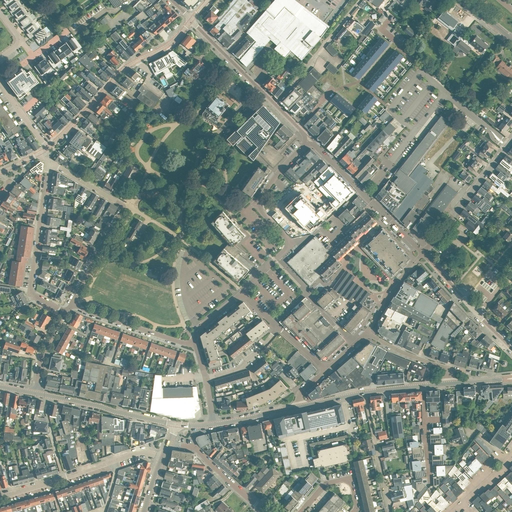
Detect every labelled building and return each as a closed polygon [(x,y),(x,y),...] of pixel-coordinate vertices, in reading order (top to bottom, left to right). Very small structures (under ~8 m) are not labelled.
[(18,1),(18,0),(3,0),(5,2),(3,3),(7,9),(9,7),(18,0),(18,1)] [(15,14),(23,8),(24,8),(25,7),(23,4),(21,5),(18,1),(18,0),(9,7),(11,10),(9,11),(13,16),(15,15),(15,14)] [(108,0),(115,9),(120,5),(124,0),(108,0)] [(141,13),(153,3),(155,1),(155,0),(139,0),(134,6),(141,13)] [(162,9),(166,5),(166,4),(165,4),(164,3),(163,2),(162,1),(161,0),(159,0),(158,2),(146,12),(150,18),(154,15),(162,9)] [(192,9),(201,0),(178,0),(188,10),(189,9),(191,10),(192,9)] [(212,26),(208,29),(209,30),(210,31),(211,32),(213,34),(215,36),(216,36),(220,32),(223,29),(234,16),(247,1),(247,0),(233,0),(224,11),(212,26)] [(266,12),(254,25),(271,40),(276,44),(277,46),(279,44),(288,52),(290,49),(291,51),(302,60),(321,38),(329,28),(329,27),(324,23),(323,23),(318,19),(304,8),(303,8),(302,8),(301,9),(300,9),(288,0),(280,0),(270,12),(269,12),(268,11),(267,11),(267,12),(266,12)] [(438,3),(433,0),(419,0),(418,2),(421,5),(423,2),(427,6),(425,9),(430,13),(435,6),(436,6),(437,4),(438,3)] [(220,32),(216,36),(216,37),(217,38),(219,40),(220,40),(234,26),(235,25),(237,23),(248,12),(252,7),(253,6),(248,2),(249,2),(247,1),(234,16),(223,29),(220,32)] [(163,16),(170,10),(171,9),(166,5),(162,9),(154,15),(156,18),(161,13),(163,16)] [(209,14),(205,18),(209,21),(209,22),(210,24),(211,23),(212,24),(218,17),(214,13),(217,9),(213,6),(208,12),(209,14)] [(248,12),(237,23),(243,28),(253,17),(253,16),(257,11),(256,10),(252,7),(248,12)] [(20,22),(29,15),(29,16),(31,14),(29,11),(27,13),(24,8),(23,8),(15,14),(15,15),(17,17),(15,19),(18,24),(20,22)] [(72,23),(79,18),(76,14),(70,18),(68,15),(71,12),(69,9),(69,8),(62,14),(64,17),(65,16),(66,17),(67,19),(68,18),(72,23)] [(166,26),(176,17),(176,15),(176,14),(172,11),(171,9),(170,10),(163,16),(164,17),(160,20),(166,26)] [(458,22),(445,12),(439,18),(453,29),(458,22)] [(26,30),(35,23),(37,22),(35,19),(33,20),(29,16),(29,15),(20,22),(22,25),(20,26),(24,31),(26,30)] [(362,29),(357,24),(357,23),(355,22),(352,18),(349,22),(354,27),(355,26),(360,31),(365,36),(372,29),(369,26),(365,31),(362,29)] [(155,35),(166,26),(160,20),(158,22),(160,24),(156,26),(154,23),(149,28),(152,31),(155,35)] [(147,26),(149,24),(146,21),(141,25),(144,28),(145,30),(148,28),(147,26)] [(360,31),(355,26),(354,27),(349,22),(345,26),(351,31),(353,29),(358,34),(358,33),(364,38),(365,36),(360,31)] [(35,35),(42,29),(40,26),(38,28),(35,23),(26,30),(28,32),(26,34),(30,39),(35,35)] [(152,38),(145,30),(144,28),(141,25),(140,23),(137,27),(140,31),(139,32),(147,42),(152,38)] [(234,26),(220,40),(220,41),(220,40),(228,48),(228,49),(228,48),(235,41),(243,33),(242,32),(243,31),(243,30),(239,26),(238,28),(235,25),(234,26)] [(248,51),(246,54),(252,60),(263,48),(266,45),(268,43),(271,40),(254,25),(248,32),(247,33),(248,34),(255,41),(254,41),(246,50),(248,51)] [(344,41),(351,33),(349,31),(344,27),(337,36),(333,40),(339,44),(342,40),(344,42),(344,41)] [(415,33),(408,27),(405,31),(412,37),(415,33)] [(39,44),(51,35),(49,32),(47,33),(43,28),(42,29),(35,35),(37,38),(35,39),(39,44)] [(115,32),(110,36),(117,44),(122,39),(115,32)] [(458,32),(454,37),(459,42),(463,37),(458,32)] [(142,47),(147,42),(143,39),(140,35),(135,39),(137,41),(139,44),(138,44),(141,47),(142,47)] [(179,45),(186,52),(185,53),(187,55),(185,58),(188,60),(193,48),(194,47),(193,46),(192,46),(195,41),(188,35),(185,38),(179,45)] [(232,52),(238,58),(246,50),(254,41),(248,35),(239,44),(240,45),(232,52)] [(457,45),(453,50),(458,54),(461,49),(465,52),(466,51),(468,52),(471,49),(472,49),(473,50),(475,47),(482,52),(484,50),(485,51),(485,50),(488,46),(487,45),(488,44),(485,42),(484,43),(480,40),(481,39),(478,37),(477,38),(477,37),(471,44),(469,47),(464,43),(461,41),(458,46),(457,45)] [(67,42),(66,42),(74,53),(82,47),(77,41),(74,38),(72,40),(71,39),(69,40),(66,41),(67,42)] [(382,38),(378,43),(385,49),(389,44),(382,38)] [(122,40),(119,43),(127,52),(131,56),(135,52),(132,49),(129,46),(128,47),(122,40)] [(139,44),(137,41),(134,44),(132,41),(129,44),(136,52),(141,47),(138,44),(139,44)] [(385,49),(378,43),(374,47),(381,53),(385,49)] [(65,44),(60,48),(66,56),(71,52),(65,44)] [(277,46),(275,49),(283,56),(285,58),(291,51),(290,49),(288,52),(279,44),(277,46)] [(127,53),(118,45),(116,47),(119,50),(117,52),(122,57),(126,61),(130,57),(127,53)] [(381,53),(374,47),(370,51),(378,58),(381,53)] [(66,56),(60,48),(55,51),(61,60),(66,56)] [(92,49),(85,55),(91,61),(98,55),(96,53),(93,50),(92,49)] [(120,61),(117,58),(117,57),(114,54),(115,53),(113,50),(107,56),(107,57),(110,60),(109,60),(110,61),(109,61),(112,64),(113,63),(115,66),(116,65),(117,65),(118,64),(118,63),(120,61)] [(246,50),(238,58),(241,60),(240,60),(247,67),(252,60),(246,54),(248,51),(246,50)] [(378,58),(370,51),(367,56),(374,62),(378,58)] [(396,51),(392,55),(400,61),(403,57),(396,51)] [(61,63),(53,52),(52,52),(50,54),(48,56),(51,60),(49,62),(53,68),(61,63)] [(162,57),(166,66),(166,65),(167,65),(170,63),(171,65),(174,64),(175,63),(178,61),(179,62),(185,67),(187,63),(177,55),(174,57),(171,58),(169,55),(169,54),(167,55),(166,56),(162,58),(162,57)] [(110,77),(106,74),(91,61),(85,55),(78,60),(89,70),(93,66),(98,70),(97,71),(100,74),(99,76),(102,79),(106,82),(110,77)] [(396,66),(400,61),(392,55),(389,59),(396,66)] [(374,62),(367,56),(363,60),(370,66),(374,62)] [(511,78),(511,66),(510,66),(509,67),(502,61),(502,62),(498,58),(499,58),(495,56),(491,61),(494,64),(496,62),(500,65),(497,68),(504,74),(504,75),(507,77),(509,76),(511,78)] [(156,67),(152,69),(154,74),(163,70),(165,75),(170,72),(166,65),(166,66),(162,57),(161,58),(162,58),(153,62),(156,67)] [(52,70),(44,59),(40,63),(47,72),(46,73),(47,73),(52,70)] [(392,70),(396,66),(389,59),(385,64),(392,70)] [(204,70),(206,68),(202,65),(203,64),(200,62),(199,60),(195,64),(194,63),(195,62),(195,61),(192,64),(193,66),(189,70),(188,68),(184,72),(188,77),(191,74),(192,75),(193,74),(197,77),(199,75),(200,75),(201,76),(203,76),(205,74),(205,72),(204,70)] [(370,66),(363,60),(359,64),(366,71),(370,66)] [(114,72),(111,69),(102,61),(100,64),(106,69),(104,72),(106,74),(110,77),(114,72)] [(40,63),(35,66),(42,76),(46,73),(47,72),(40,63)] [(366,71),(359,64),(355,69),(363,75),(366,71)] [(392,70),(385,64),(381,68),(388,74),(392,70)] [(281,81),(290,70),(287,67),(280,75),(279,75),(277,78),(281,81)] [(388,74),(381,68),(377,72),(385,79),(388,74)] [(134,80),(139,75),(132,69),(128,74),(136,82),(134,80)] [(359,79),(363,75),(355,69),(352,73),(359,79)] [(30,88),(38,82),(30,71),(26,73),(24,70),(23,70),(20,72),(19,71),(15,74),(14,74),(15,75),(9,79),(10,80),(7,82),(18,98),(18,97),(21,95),(22,96),(26,94),(25,92),(24,91),(25,90),(26,91),(26,92),(26,91),(30,89),(30,88)] [(63,71),(57,77),(62,81),(68,75),(63,71)] [(385,79),(377,72),(374,77),(381,83),(385,79)] [(100,88),(104,84),(91,73),(87,77),(88,78),(86,80),(89,82),(88,81),(90,79),(100,88)] [(313,77),(311,75),(309,73),(302,80),(280,102),(289,110),(296,103),(298,101),(299,101),(307,92),(310,89),(318,81),(315,79),(313,77)] [(279,83),(276,81),(277,80),(276,79),(275,80),(270,76),(263,84),(268,88),(269,89),(269,90),(269,91),(271,92),(272,92),(279,83)] [(135,85),(130,80),(126,77),(120,83),(128,90),(130,90),(135,85)] [(381,83),(374,77),(370,81),(377,87),(381,83)] [(98,91),(94,88),(86,80),(84,83),(86,86),(85,87),(93,95),(94,96),(98,91)] [(278,99),(288,86),(281,81),(279,83),(272,92),(272,93),(278,99)] [(377,87),(370,81),(366,86),(373,92),(377,87)] [(80,99),(82,97),(88,102),(92,98),(83,90),(78,85),(72,91),(80,99)] [(119,100),(126,92),(116,85),(110,92),(119,100)] [(144,95),(148,89),(142,85),(138,90),(141,92),(144,95)] [(170,88),(165,91),(168,95),(168,96),(172,98),(174,94),(170,88)] [(82,101),(80,99),(72,91),(71,90),(68,93),(75,99),(72,101),(81,110),(86,104),(82,101)] [(156,104),(153,101),(150,99),(147,97),(144,95),(141,92),(137,98),(152,109),(156,104)] [(298,101),(304,108),(309,103),(310,101),(313,98),(307,92),(299,101),(298,101)] [(370,93),(366,98),(374,104),(378,100),(370,93)] [(336,105),(342,97),(338,94),(331,101),(336,105)] [(112,101),(113,100),(111,98),(107,95),(103,99),(115,108),(117,105),(113,102),(112,101)] [(219,117),(224,112),(226,109),(224,107),(227,103),(222,99),(217,95),(205,111),(204,112),(203,112),(203,113),(203,114),(202,115),(203,116),(203,117),(203,118),(204,119),(205,119),(206,120),(207,120),(209,121),(210,121),(211,122),(212,122),(213,124),(214,124),(214,125),(215,125),(216,125),(216,124),(217,124),(217,123),(218,122),(218,121),(218,120),(217,119),(219,117)] [(79,111),(76,108),(64,97),(61,100),(71,109),(70,110),(75,115),(79,111)] [(340,109),(346,101),(342,97),(336,105),(340,109)] [(374,104),(366,98),(363,102),(370,109),(374,104)] [(115,108),(103,99),(100,102),(104,106),(106,108),(108,106),(109,107),(108,107),(112,111),(115,108)] [(180,104),(174,100),(170,106),(175,110),(180,104)] [(296,103),(289,110),(293,114),(293,115),(293,114),(294,113),(296,115),(297,114),(300,111),(301,112),(302,114),(305,114),(306,112),(308,115),(310,113),(314,108),(312,106),(309,103),(304,108),(298,101),(296,103)] [(344,112),(351,105),(346,101),(340,109),(344,112)] [(6,111),(7,110),(6,110),(5,110),(0,104),(1,103),(1,102),(0,102),(0,126),(7,137),(13,133),(11,131),(17,127),(16,126),(17,125),(16,124),(16,125),(11,118),(12,118),(11,117),(10,118),(6,111)] [(73,117),(58,102),(54,105),(59,110),(60,109),(65,113),(63,115),(69,121),(73,117)] [(370,109),(363,102),(359,107),(366,113),(370,109)] [(112,113),(104,106),(100,103),(94,110),(103,119),(106,116),(108,118),(112,113)] [(43,104),(32,113),(37,118),(47,108),(43,104)] [(271,112),(270,112),(269,111),(269,110),(263,104),(227,139),(233,146),(237,143),(238,144),(237,145),(249,157),(249,156),(254,161),(277,129),(281,123),(281,122),(271,112)] [(355,109),(351,105),(344,112),(349,116),(355,109)] [(69,122),(58,111),(56,109),(53,111),(60,118),(59,120),(61,122),(65,126),(69,122)] [(316,114),(304,126),(308,130),(314,124),(316,125),(321,120),(324,116),(318,111),(316,114)] [(383,122),(390,115),(386,111),(379,118),(383,122)] [(99,119),(95,116),(91,113),(87,118),(94,125),(99,119)] [(511,120),(510,118),(503,113),(499,119),(503,122),(509,127),(511,123),(511,120)] [(435,143),(450,123),(440,115),(424,135),(435,143)] [(362,117),(359,120),(364,126),(368,122),(362,117)] [(53,137),(57,133),(47,123),(46,122),(43,119),(39,122),(47,132),(48,131),(53,137)] [(89,129),(93,125),(86,119),(83,123),(84,123),(81,126),(91,134),(93,132),(89,129)] [(314,124),(308,130),(313,134),(316,137),(322,131),(324,129),(326,127),(327,125),(331,121),(328,119),(324,123),(321,120),(316,125),(314,124)] [(331,132),(338,124),(334,119),(326,127),(331,132)] [(61,130),(63,127),(64,126),(59,121),(55,124),(54,125),(48,120),(46,122),(47,123),(57,133),(61,130)] [(505,132),(509,127),(503,122),(501,125),(498,123),(496,126),(505,132)] [(285,144),(294,135),(284,125),(283,125),(281,123),(277,129),(278,130),(275,134),(281,140),(274,146),(278,150),(285,144)] [(364,163),(367,160),(375,151),(381,144),(383,142),(391,134),(396,129),(390,123),(358,157),(347,169),(351,172),(353,174),(355,172),(364,163)] [(366,131),(372,125),(369,123),(363,128),(366,131)] [(18,131),(22,129),(19,126),(17,127),(11,131),(13,133),(14,135),(17,132),(18,131)] [(330,139),(334,135),(331,132),(326,127),(324,129),(324,130),(316,138),(324,146),(330,139)] [(139,139),(141,134),(143,130),(139,128),(138,133),(136,137),(133,140),(129,143),(132,146),(136,143),(139,139)] [(92,141),(82,133),(78,130),(78,131),(79,131),(70,143),(69,142),(69,143),(73,146),(78,149),(83,153),(92,141)] [(27,146),(24,139),(25,139),(18,131),(17,132),(20,137),(19,138),(28,154),(32,152),(28,145),(27,146)] [(331,152),(345,138),(339,133),(327,148),(331,152)] [(385,144),(388,147),(396,138),(391,134),(383,142),(385,144)] [(39,148),(35,141),(31,135),(26,138),(29,145),(30,144),(32,148),(34,151),(39,148)] [(337,157),(353,140),(349,137),(348,135),(345,138),(331,152),(333,154),(337,157)] [(419,164),(435,143),(424,135),(398,168),(400,170),(396,175),(395,176),(396,177),(392,183),(393,183),(407,195),(417,183),(409,177),(419,164)] [(16,152),(8,140),(3,143),(0,138),(0,145),(7,156),(10,160),(13,158),(14,159),(16,157),(16,156),(14,154),(16,152)] [(28,154),(19,138),(15,140),(20,150),(19,150),(23,157),(28,154)] [(109,148),(112,144),(110,143),(107,141),(105,140),(102,144),(109,148)] [(106,148),(96,141),(92,147),(101,154),(106,148)] [(483,143),(481,146),(490,153),(494,149),(491,147),(492,145),(488,142),(486,145),(483,143)] [(79,152),(71,146),(67,143),(64,147),(73,154),(75,156),(79,152)] [(349,158),(358,149),(355,145),(340,161),(343,164),(347,160),(347,159),(348,158),(349,158)] [(481,146),(479,149),(481,151),(479,154),(483,157),(484,155),(487,157),(490,153),(481,146)] [(73,154),(64,147),(61,151),(65,154),(70,159),(72,157),(71,157),(73,154)] [(302,167),(316,153),(311,149),(310,149),(301,159),(301,160),(300,160),(299,159),(296,162),(300,166),(300,167),(301,167),(302,167)] [(347,169),(358,157),(356,155),(360,150),(358,149),(349,158),(348,158),(347,159),(347,160),(343,164),(345,165),(345,166),(346,167),(347,167),(347,168),(347,169)] [(1,154),(0,151),(0,158),(2,163),(8,160),(5,153),(1,154)] [(358,179),(372,163),(379,155),(375,151),(367,160),(364,163),(355,172),(353,174),(354,175),(358,179)] [(458,151),(453,158),(456,161),(461,154),(458,151)] [(66,159),(61,156),(57,153),(53,159),(57,162),(58,161),(62,164),(66,160),(66,159)] [(306,172),(320,158),(320,159),(320,158),(316,153),(302,167),(301,167),(296,172),(300,177),(306,172)] [(472,157),(470,160),(479,167),(482,163),(480,161),(481,160),(477,157),(474,154),(472,157)] [(117,155),(113,162),(119,166),(123,160),(120,158),(117,155)] [(511,162),(511,160),(511,159),(507,155),(503,159),(511,165),(511,162)] [(105,174),(98,168),(103,161),(100,159),(95,166),(92,170),(94,171),(92,174),(100,180),(105,174)] [(511,165),(503,159),(500,164),(506,168),(507,167),(511,170),(511,165)] [(470,160),(467,164),(469,166),(468,168),(472,171),(473,169),(476,172),(479,167),(470,160)] [(312,172),(302,180),(306,184),(314,176),(316,179),(316,180),(320,176),(329,167),(323,161),(319,164),(312,172)] [(35,178),(40,182),(43,163),(41,162),(40,162),(30,170),(33,174),(35,172),(37,174),(35,178)] [(300,177),(296,172),(301,167),(300,167),(300,166),(296,162),(285,174),(294,183),(300,177)] [(372,175),(378,169),(377,167),(373,163),(372,163),(358,179),(361,181),(361,182),(361,181),(363,184),(369,178),(370,178),(373,175),(372,175)] [(401,222),(431,185),(434,181),(424,174),(428,170),(419,164),(409,177),(417,183),(407,195),(393,214),(394,214),(396,216),(399,219),(401,221),(401,222)] [(510,173),(503,168),(499,164),(496,169),(499,172),(497,175),(504,181),(507,177),(508,178),(511,175),(510,174),(510,173)] [(129,185),(138,170),(129,165),(121,180),(129,185)] [(252,197),(271,170),(267,168),(265,171),(259,167),(243,190),(252,197)] [(316,180),(314,182),(320,187),(335,173),(335,172),(334,172),(334,173),(333,171),(329,167),(320,176),(316,180)] [(472,177),(468,174),(466,172),(461,168),(459,171),(464,175),(462,178),(467,182),(468,182),(469,182),(470,180),(472,177)] [(59,177),(60,173),(53,172),(52,181),(58,182),(58,181),(62,181),(64,182),(64,178),(59,177)] [(320,187),(318,188),(332,202),(332,203),(336,207),(340,204),(340,203),(341,202),(342,203),(346,198),(346,199),(353,192),(347,186),(348,185),(347,185),(341,179),(341,178),(341,179),(335,173),(320,187)] [(504,182),(496,176),(492,173),(489,177),(495,182),(494,183),(500,187),(498,189),(501,191),(507,197),(508,197),(510,195),(500,187),(504,182)] [(34,186),(24,177),(25,177),(24,177),(18,184),(17,183),(14,186),(22,192),(38,201),(39,193),(37,192),(33,188),(32,187),(34,186)] [(111,193),(118,180),(113,177),(109,184),(106,182),(103,188),(111,193)] [(387,191),(389,188),(393,183),(392,183),(389,180),(376,197),(377,197),(380,201),(388,192),(387,191)] [(501,191),(498,189),(487,180),(484,184),(490,189),(491,188),(498,194),(501,191)] [(393,214),(407,195),(393,183),(389,188),(387,191),(388,192),(380,201),(381,201),(383,202),(382,203),(393,214)] [(88,197),(91,192),(87,190),(82,187),(78,184),(77,190),(76,192),(75,199),(76,199),(80,202),(83,198),(83,197),(84,197),(84,198),(84,199),(86,199),(87,197),(88,197)] [(437,219),(451,202),(458,192),(447,184),(425,213),(413,228),(423,236),(437,218),(437,219)] [(59,187),(58,186),(51,185),(50,193),(56,194),(63,195),(64,187),(59,187)] [(410,228),(413,224),(432,199),(429,196),(430,194),(434,188),(431,185),(401,222),(402,223),(403,222),(405,223),(403,224),(407,227),(408,229),(409,229),(410,228)] [(19,196),(22,192),(14,186),(10,192),(18,197),(17,198),(20,201),(21,200),(22,199),(19,196)] [(313,194),(307,187),(302,192),(308,199),(313,194)] [(493,197),(485,190),(481,187),(478,192),(484,196),(485,195),(490,200),(493,197)] [(16,198),(13,196),(9,193),(6,197),(19,206),(20,205),(21,204),(15,200),(16,198)] [(94,205),(99,197),(98,196),(93,193),(86,206),(91,209),(94,205)] [(476,194),(472,199),(476,202),(475,204),(482,209),(481,210),(486,213),(491,206),(489,205),(482,200),(482,199),(476,194)] [(297,199),(288,208),(294,214),(295,214),(300,219),(299,220),(305,226),(306,225),(312,231),(317,225),(318,226),(324,221),(321,218),(322,217),(326,214),(321,209),(318,213),(307,202),(308,201),(302,195),(298,200),(297,199)] [(347,209),(338,216),(341,220),(347,225),(355,218),(355,217),(353,216),(360,210),(361,211),(367,206),(367,205),(364,202),(363,202),(361,201),(362,200),(361,199),(358,196),(355,199),(354,199),(355,200),(352,202),(354,204),(348,210),(347,209)] [(19,206),(6,197),(3,202),(10,206),(12,205),(17,208),(18,208),(19,206)] [(491,206),(493,204),(484,198),(482,200),(489,205),(491,206)] [(103,209),(108,202),(103,199),(98,206),(98,208),(94,214),(93,215),(97,217),(99,213),(98,213),(101,208),(103,209)] [(475,210),(477,207),(470,202),(466,207),(476,215),(478,213),(475,210)] [(15,211),(7,205),(2,203),(0,206),(0,207),(6,211),(7,210),(12,213),(13,211),(15,212),(15,211)] [(66,212),(67,206),(66,206),(61,205),(49,203),(48,209),(53,210),(66,212)] [(113,214),(117,207),(110,203),(104,213),(108,215),(107,218),(110,220),(113,214)] [(502,204),(499,207),(500,209),(502,207),(507,212),(509,209),(502,203),(502,204)] [(67,206),(66,212),(66,213),(73,215),(74,207),(67,206)] [(15,219),(3,211),(0,209),(0,215),(4,218),(5,216),(6,216),(6,217),(10,220),(15,223),(15,219)] [(484,225),(468,212),(464,209),(460,214),(466,219),(467,219),(469,220),(469,221),(465,225),(470,230),(476,235),(484,225)] [(315,236),(288,262),(310,286),(322,275),(324,277),(329,272),(331,274),(341,264),(339,261),(338,260),(357,242),(356,240),(355,239),(363,232),(364,233),(376,222),(375,221),(368,213),(367,214),(365,211),(351,224),(352,226),(347,231),(349,233),(333,248),(328,242),(324,245),(316,237),(315,236)] [(17,212),(16,218),(23,219),(29,220),(28,223),(33,224),(33,220),(34,220),(35,215),(30,214),(17,212)] [(238,250),(234,246),(245,236),(223,212),(211,223),(230,243),(227,245),(214,261),(239,282),(249,270),(233,256),(238,250)] [(3,220),(4,218),(0,215),(0,221),(8,226),(9,223),(4,220),(4,221),(3,220)] [(487,215),(482,221),(485,224),(490,217),(487,215)] [(56,222),(60,223),(60,219),(47,217),(46,225),(56,226),(56,222)] [(99,232),(93,228),(92,228),(91,227),(93,224),(86,220),(84,224),(89,227),(88,228),(91,231),(89,235),(95,238),(99,232)] [(138,231),(141,227),(143,223),(138,220),(133,228),(128,237),(130,238),(131,239),(137,230),(138,231)] [(511,238),(511,234),(508,231),(508,232),(505,229),(507,227),(503,224),(499,228),(506,234),(503,237),(509,242),(511,238)] [(30,258),(34,228),(21,226),(17,255),(14,255),(11,255),(8,254),(6,260),(12,261),(8,285),(21,287),(25,263),(27,263),(28,257),(30,258)] [(408,256),(383,229),(363,248),(392,278),(402,268),(403,269),(408,265),(407,263),(408,262),(411,259),(408,256)] [(91,245),(95,238),(89,235),(85,233),(82,239),(76,236),(75,237),(74,239),(82,243),(83,240),(85,241),(91,245)] [(89,251),(86,249),(87,248),(81,245),(82,243),(74,239),(72,238),(69,242),(78,247),(79,249),(77,253),(80,255),(79,258),(82,259),(84,256),(85,257),(89,251)] [(79,268),(82,262),(75,258),(72,264),(79,268)] [(44,279),(48,273),(42,269),(38,276),(44,279)] [(71,283),(76,273),(72,271),(68,269),(65,275),(68,276),(66,280),(71,283)] [(423,279),(428,274),(426,272),(426,271),(424,269),(423,269),(421,271),(420,269),(417,272),(416,271),(412,275),(414,278),(415,277),(418,280),(416,282),(419,285),(420,284),(424,280),(423,279)] [(345,272),(333,289),(342,295),(352,282),(353,281),(354,278),(345,272)] [(438,285),(432,279),(424,285),(428,290),(429,289),(431,291),(433,289),(438,286),(438,285)] [(47,289),(50,284),(42,280),(40,285),(47,289)] [(67,292),(65,291),(68,285),(64,282),(62,281),(61,281),(61,282),(58,288),(59,289),(58,292),(54,298),(62,302),(67,292)] [(352,282),(342,295),(346,298),(356,285),(352,282)] [(433,313),(439,304),(433,300),(434,299),(427,295),(420,291),(417,289),(412,286),(406,283),(404,282),(401,286),(402,286),(401,288),(400,288),(395,297),(394,296),(394,297),(405,303),(409,306),(431,318),(433,313)] [(58,292),(59,289),(58,288),(50,284),(47,289),(55,293),(56,291),(58,292)] [(356,285),(346,298),(351,302),(353,298),(360,288),(356,285)] [(450,299),(451,299),(441,289),(438,286),(433,289),(431,291),(427,295),(434,299),(446,307),(451,300),(450,299)] [(360,288),(353,298),(361,304),(362,304),(368,296),(368,295),(369,294),(360,288)] [(326,310),(342,295),(333,289),(330,290),(329,290),(327,290),(316,300),(326,310)] [(511,298),(511,293),(507,289),(503,292),(511,299),(511,298)] [(25,297),(22,291),(17,294),(15,290),(12,292),(14,296),(11,297),(14,302),(25,297)] [(368,296),(362,304),(371,310),(376,302),(368,296)] [(29,305),(25,297),(14,302),(10,304),(12,307),(16,305),(17,307),(18,307),(20,306),(21,309),(29,305)] [(431,318),(409,306),(405,303),(394,297),(391,301),(398,305),(407,310),(429,322),(431,318)] [(347,342),(342,337),(307,299),(281,323),(289,333),(292,330),(300,339),(302,337),(323,359),(325,359),(327,357),(329,358),(347,342)] [(503,308),(500,305),(503,302),(501,299),(495,305),(496,305),(492,309),(494,311),(493,311),(496,314),(503,308)] [(429,322),(407,310),(398,305),(391,301),(388,307),(387,307),(388,308),(408,317),(412,319),(417,321),(431,327),(432,324),(429,322)] [(247,314),(251,311),(244,302),(233,310),(240,320),(244,317),(248,321),(251,319),(247,314)] [(450,336),(460,326),(465,321),(468,318),(469,318),(459,308),(454,303),(453,303),(447,315),(444,319),(442,324),(431,344),(433,345),(436,347),(438,348),(443,351),(449,339),(451,336),(450,336)] [(352,334),(364,320),(365,321),(372,311),(371,310),(362,304),(361,304),(358,308),(355,305),(339,323),(352,334)] [(506,315),(511,309),(509,307),(505,310),(503,308),(496,314),(500,317),(502,318),(506,315)] [(404,324),(408,317),(388,308),(384,314),(384,313),(378,323),(379,323),(379,333),(382,334),(381,336),(394,343),(399,334),(401,331),(398,329),(402,322),(404,324)] [(240,320),(233,310),(223,319),(230,328),(240,320)] [(47,324),(50,317),(43,313),(41,316),(38,314),(38,315),(34,313),(33,316),(47,324)] [(86,318),(83,316),(76,313),(73,319),(79,322),(81,319),(88,321),(89,319),(86,318)] [(47,324),(33,316),(31,318),(36,321),(34,324),(44,329),(47,324)] [(414,327),(417,321),(412,319),(411,318),(408,324),(414,327)] [(468,334),(476,326),(470,320),(468,318),(465,321),(460,326),(450,336),(451,336),(449,339),(454,342),(457,343),(459,344),(461,341),(462,340),(463,338),(465,335),(468,333),(468,334)] [(78,326),(79,322),(73,319),(70,325),(76,328),(84,332),(85,330),(78,326)] [(230,328),(223,319),(212,327),(220,336),(223,333),(225,336),(227,334),(228,333),(226,331),(230,328)] [(269,329),(263,320),(261,322),(259,320),(258,321),(256,323),(256,322),(254,323),(256,326),(254,327),(261,335),(269,329)] [(32,329),(34,326),(26,321),(23,325),(32,329)] [(40,337),(31,332),(32,330),(21,324),(20,327),(25,329),(24,331),(29,334),(27,339),(30,340),(30,339),(36,343),(37,342),(38,340),(40,337)] [(98,333),(101,326),(94,324),(92,331),(90,338),(92,338),(93,336),(97,338),(98,333)] [(424,333),(427,328),(420,324),(417,330),(424,333)] [(105,335),(107,328),(101,326),(98,333),(105,335)] [(261,335),(254,327),(253,328),(251,326),(250,327),(250,328),(248,329),(247,330),(248,332),(246,333),(248,335),(253,342),(261,335)] [(405,343),(408,336),(411,332),(412,332),(413,331),(413,330),(407,326),(400,340),(397,344),(403,347),(405,343)] [(479,335),(482,332),(476,326),(468,334),(468,333),(465,335),(463,338),(466,341),(471,336),(473,338),(474,336),(476,338),(479,335)] [(71,337),(75,331),(68,327),(65,333),(71,337)] [(215,339),(220,336),(212,327),(201,336),(202,338),(203,343),(214,339),(215,339)] [(111,338),(113,330),(107,328),(105,335),(111,338)] [(430,336),(433,331),(427,328),(424,333),(430,336)] [(118,337),(120,333),(113,330),(111,338),(115,339),(114,342),(116,343),(117,340),(118,337)] [(68,343),(71,337),(65,333),(62,339),(68,343)] [(126,343),(129,336),(122,333),(120,341),(126,343)] [(248,335),(244,338),(250,346),(252,345),(251,344),(253,342),(248,335)] [(279,336),(273,342),(277,346),(274,350),(277,353),(280,349),(283,345),(280,343),(283,339),(279,335),(279,336)] [(496,344),(486,335),(480,341),(490,350),(496,344)] [(133,345),(135,338),(129,336),(126,343),(133,345)] [(426,344),(429,339),(423,336),(421,341),(423,343),(426,344)] [(20,346),(21,343),(6,337),(4,342),(5,342),(3,348),(18,353),(21,347),(20,346)] [(139,347),(142,340),(135,338),(133,345),(132,349),(132,348),(131,351),(133,352),(134,349),(138,350),(139,347)] [(250,346),(244,338),(240,342),(245,348),(248,346),(248,347),(250,346)] [(412,351),(415,344),(411,343),(413,340),(410,338),(408,344),(405,348),(412,351)] [(65,348),(68,343),(62,339),(58,345),(65,348)] [(216,348),(218,347),(218,346),(217,345),(217,344),(216,344),(214,339),(203,343),(207,355),(218,352),(216,348)] [(146,349),(148,342),(142,340),(139,347),(146,349)] [(283,345),(280,349),(284,352),(281,355),(284,359),(288,355),(287,355),(290,351),(287,349),(290,345),(286,341),(283,345)] [(364,369),(371,356),(374,350),(377,345),(370,341),(352,357),(364,369)] [(418,354),(423,344),(423,343),(421,341),(418,346),(415,344),(412,351),(418,354)] [(245,348),(240,342),(236,345),(242,352),(244,351),(243,350),(245,348)] [(33,351),(34,348),(29,346),(27,346),(28,345),(21,343),(20,346),(21,347),(23,347),(22,351),(25,352),(30,354),(31,353),(32,354),(32,353),(33,353),(34,351),(33,351)] [(155,352),(157,345),(151,343),(146,356),(150,358),(152,351),(155,352)] [(62,354),(65,348),(58,345),(55,351),(62,354)] [(111,358),(115,346),(113,345),(111,351),(107,349),(105,356),(111,358)] [(161,354),(164,347),(157,345),(155,352),(161,354)] [(242,352),(236,345),(232,348),(237,354),(240,353),(240,354),(242,352)] [(381,365),(383,361),(382,361),(387,351),(378,346),(375,350),(373,355),(376,357),(375,359),(371,356),(364,369),(361,374),(372,380),(380,365),(381,365)] [(167,356),(170,349),(164,347),(161,354),(167,356)] [(290,351),(287,355),(288,355),(291,358),(288,361),(291,365),(298,357),(294,355),(298,351),(293,347),(290,351)] [(237,354),(232,348),(228,351),(234,359),(236,358),(235,356),(237,354)] [(172,365),(175,356),(176,352),(170,349),(167,356),(171,358),(169,364),(172,365)] [(437,360),(440,352),(431,349),(428,357),(437,360)] [(467,364),(470,353),(469,352),(469,351),(463,350),(462,357),(459,366),(464,367),(465,364),(467,364)] [(179,352),(175,364),(179,365),(180,361),(184,362),(186,355),(179,352)] [(220,360),(218,352),(207,355),(211,368),(222,365),(220,360)] [(410,362),(395,355),(388,352),(385,358),(397,365),(407,369),(410,362)] [(447,363),(449,358),(449,355),(442,353),(440,361),(447,363)] [(459,366),(462,357),(456,356),(457,353),(454,353),(453,355),(452,360),(455,360),(454,365),(459,366)] [(492,367),(494,361),(498,362),(499,362),(500,357),(490,353),(489,354),(490,354),(489,358),(488,358),(486,365),(483,365),(481,370),(491,372),(492,367)] [(61,356),(53,354),(53,358),(52,357),(49,369),(59,371),(60,367),(61,368),(62,364),(61,364),(61,359),(60,359),(61,356)] [(312,364),(301,354),(298,357),(291,365),(300,374),(312,364)] [(361,374),(364,369),(352,357),(337,370),(335,372),(335,371),(335,372),(339,376),(341,375),(345,381),(348,385),(350,389),(351,389),(369,386),(372,380),(361,374)] [(269,365),(267,362),(264,358),(260,361),(265,368),(269,365)] [(482,364),(483,361),(479,360),(478,361),(474,360),(475,358),(471,358),(470,362),(469,366),(469,367),(480,370),(482,364)] [(6,376),(8,364),(9,360),(2,359),(0,368),(0,380),(0,381),(6,382),(6,376)] [(27,379),(24,379),(26,360),(21,359),(18,383),(26,385),(27,379)] [(121,359),(120,366),(126,367),(128,361),(121,359)] [(265,368),(260,361),(255,365),(261,371),(265,368)] [(101,391),(102,387),(105,373),(106,366),(86,362),(85,366),(82,381),(79,396),(99,401),(101,391)] [(415,373),(419,365),(412,362),(407,375),(407,376),(410,377),(412,372),(415,373)] [(301,375),(300,374),(291,365),(289,368),(287,367),(286,368),(282,363),(280,365),(279,365),(273,370),(276,373),(278,376),(284,370),(288,375),(289,376),(289,377),(290,377),(293,380),(295,378),(296,378),(297,377),(297,378),(301,375)] [(305,380),(317,370),(312,364),(300,374),(301,375),(305,380)] [(261,371),(255,365),(251,368),(256,375),(261,371)] [(421,381),(426,368),(419,365),(415,373),(419,375),(418,380),(421,381)] [(17,378),(18,372),(19,372),(19,368),(16,367),(15,371),(14,371),(13,375),(9,375),(8,382),(16,383),(17,378)] [(133,393),(135,387),(136,378),(137,375),(135,375),(135,376),(133,376),(133,379),(130,378),(132,371),(129,370),(127,376),(123,394),(121,405),(127,407),(128,404),(130,405),(131,399),(132,393),(133,393)] [(348,385),(345,381),(341,375),(339,376),(335,372),(329,377),(335,384),(337,386),(336,386),(340,392),(350,389),(348,385)] [(73,395),(76,380),(77,374),(72,373),(71,378),(62,376),(59,392),(73,395)] [(104,402),(110,378),(110,376),(107,375),(107,378),(105,377),(104,380),(105,380),(104,385),(103,385),(103,387),(102,387),(101,391),(99,401),(104,402)] [(113,388),(111,387),(112,383),(113,383),(114,376),(110,375),(110,376),(110,378),(104,402),(109,403),(112,392),(113,388)] [(199,409),(196,387),(192,387),(161,388),(161,375),(155,375),(154,379),(153,387),(153,391),(152,391),(152,398),(151,406),(150,411),(158,413),(159,413),(159,414),(165,415),(167,415),(167,416),(173,417),(175,417),(181,419),(182,419),(192,418),(194,418),(194,413),(197,411),(199,409)] [(59,387),(61,378),(47,376),(45,382),(46,382),(45,389),(58,391),(59,387)] [(312,400),(340,392),(336,386),(337,386),(329,377),(326,379),(326,381),(324,382),(323,381),(308,394),(309,395),(308,396),(308,397),(308,398),(309,398),(310,399),(311,398),(312,400)] [(282,394),(288,389),(284,385),(280,380),(276,384),(272,379),(270,381),(274,386),(270,388),(276,399),(280,396),(280,397),(282,395),(282,394)] [(79,396),(82,381),(76,380),(73,395),(79,396)] [(123,394),(121,393),(121,390),(116,388),(117,383),(114,382),(113,388),(112,392),(115,392),(114,397),(115,398),(115,400),(116,400),(115,404),(118,405),(118,404),(121,405),(123,394)] [(276,399),(270,388),(266,390),(264,385),(261,386),(263,391),(258,393),(263,404),(270,401),(271,402),(273,401),(272,400),(276,399)] [(485,413),(498,396),(499,394),(503,388),(503,385),(488,386),(488,398),(489,400),(481,410),(485,413)] [(137,409),(141,388),(135,387),(133,393),(132,393),(131,399),(132,399),(131,407),(137,409)] [(151,406),(152,398),(152,391),(153,391),(153,387),(151,387),(150,391),(141,389),(139,399),(140,399),(138,409),(146,410),(146,409),(150,410),(150,411),(151,406)] [(476,396),(475,387),(464,388),(464,391),(460,391),(461,396),(457,396),(457,401),(457,403),(461,403),(461,397),(465,396),(469,396),(469,397),(475,396),(475,397),(476,397),(476,396)] [(511,387),(507,387),(508,390),(503,391),(503,397),(511,396),(511,387)] [(263,404),(258,393),(254,395),(251,390),(248,391),(250,396),(246,398),(247,401),(249,410),(253,408),(254,409),(256,408),(255,407),(263,404)] [(398,394),(392,394),(392,403),(392,410),(397,410),(397,412),(401,411),(399,403),(398,399),(398,394)] [(454,403),(454,399),(453,394),(450,394),(446,394),(446,396),(444,396),(444,401),(444,409),(445,412),(450,412),(450,404),(454,403)] [(16,408),(17,401),(18,396),(13,395),(11,408),(10,413),(16,414),(17,408),(16,408)] [(382,419),(381,407),(384,406),(384,403),(385,403),(384,395),(376,396),(378,410),(379,416),(380,419),(382,419)] [(230,403),(230,400),(231,400),(230,398),(230,396),(225,397),(225,400),(225,403),(222,403),(222,404),(219,404),(220,410),(231,409),(230,404),(230,403)] [(378,410),(376,396),(370,397),(371,403),(369,403),(370,411),(374,410),(378,410)] [(25,414),(26,404),(27,399),(23,398),(19,397),(19,402),(18,407),(24,408),(23,411),(22,411),(22,414),(25,414)] [(366,419),(363,405),(365,405),(363,398),(358,399),(361,414),(362,414),(363,420),(366,419)] [(31,413),(32,408),(34,409),(35,400),(28,399),(27,404),(25,419),(28,420),(29,413),(31,413)] [(361,414),(358,399),(353,400),(354,407),(357,407),(358,414),(361,414)] [(47,423),(46,416),(38,415),(39,409),(43,410),(44,405),(43,405),(44,402),(38,400),(33,420),(47,423)] [(57,413),(58,409),(58,408),(56,408),(57,405),(50,403),(48,412),(48,415),(56,417),(55,420),(57,424),(62,422),(61,421),(60,415),(57,414),(57,413)] [(307,412),(275,419),(279,438),(311,430),(311,429),(345,421),(342,405),(307,413),(307,412)] [(76,448),(73,431),(72,425),(71,418),(73,417),(73,415),(70,414),(71,408),(63,406),(62,409),(62,410),(61,413),(65,414),(64,421),(61,421),(62,422),(63,428),(58,430),(60,436),(62,435),(63,439),(66,439),(67,443),(68,448),(68,451),(69,454),(70,458),(77,457),(76,450),(76,449),(76,448)] [(78,432),(79,416),(79,415),(81,410),(71,408),(70,414),(73,415),(73,417),(71,418),(72,425),(73,431),(78,432)] [(87,421),(88,417),(89,412),(83,410),(81,415),(80,420),(82,420),(82,422),(84,423),(84,424),(87,425),(88,421),(87,421)] [(102,439),(101,415),(101,414),(100,414),(90,412),(88,421),(97,423),(97,439),(101,439),(102,439)] [(114,435),(113,419),(113,418),(105,416),(105,418),(101,417),(101,416),(102,416),(101,415),(102,439),(114,438),(114,435)] [(401,415),(391,417),(393,430),(394,438),(404,437),(401,415)] [(511,415),(504,426),(502,424),(490,442),(500,449),(510,435),(509,434),(511,430),(511,415)] [(117,419),(117,418),(113,418),(113,419),(114,435),(116,435),(118,435),(118,430),(123,430),(124,430),(124,427),(123,420),(120,420),(120,419),(117,419)] [(130,429),(132,422),(127,420),(124,420),(123,420),(124,427),(126,427),(125,431),(130,432),(130,429)] [(35,424),(34,424),(34,425),(34,432),(47,432),(47,428),(47,423),(35,421),(35,424)] [(272,436),(268,421),(263,422),(265,430),(267,429),(269,437),(272,436)] [(483,428),(484,426),(478,422),(474,427),(480,431),(483,428)] [(264,438),(262,426),(261,423),(248,426),(250,440),(264,438)] [(142,433),(143,429),(143,424),(135,424),(135,428),(134,429),(132,429),(130,434),(130,435),(134,435),(134,434),(137,434),(137,433),(142,433)] [(155,440),(157,432),(158,427),(151,425),(149,433),(150,433),(149,438),(145,439),(145,441),(145,443),(155,440)] [(250,440),(248,426),(241,427),(242,432),(244,441),(247,441),(247,443),(251,443),(250,440)] [(4,432),(3,442),(6,442),(12,443),(13,433),(14,429),(9,428),(9,427),(5,427),(4,432)] [(159,439),(161,433),(166,434),(167,429),(158,427),(157,432),(155,440),(159,439)] [(464,436),(461,427),(456,429),(458,435),(451,437),(449,438),(451,443),(453,442),(460,440),(461,444),(467,442),(465,436),(464,436)] [(243,447),(237,448),(235,442),(240,441),(240,437),(239,433),(238,428),(228,429),(230,439),(232,442),(234,448),(233,448),(235,454),(236,454),(238,459),(239,459),(242,458),(245,457),(244,454),(244,452),(243,447)] [(430,434),(430,439),(441,439),(441,432),(446,432),(446,430),(445,428),(434,428),(434,434),(430,434)] [(230,439),(228,429),(224,430),(217,432),(219,437),(219,439),(222,439),(222,440),(224,445),(227,444),(226,441),(228,441),(229,444),(228,445),(229,449),(233,448),(234,448),(232,442),(230,439)] [(380,440),(388,438),(385,431),(378,433),(380,440)] [(218,441),(217,437),(216,432),(211,433),(208,434),(210,438),(212,438),(213,442),(216,441),(216,443),(218,446),(217,447),(218,449),(219,448),(222,445),(219,441),(218,441)] [(212,449),(208,442),(211,441),(208,436),(207,435),(207,434),(201,436),(210,451),(212,449)] [(13,435),(12,443),(21,444),(22,436),(13,435)] [(210,451),(201,436),(197,437),(196,439),(201,447),(211,457),(217,450),(216,447),(212,449),(210,451)] [(51,447),(48,438),(41,440),(42,442),(41,442),(41,443),(40,443),(38,446),(38,447),(39,450),(43,449),(51,447)] [(371,456),(376,454),(372,439),(362,441),(363,443),(362,444),(361,445),(361,446),(361,447),(362,447),(362,448),(363,448),(364,448),(365,451),(369,450),(371,456)] [(441,445),(441,439),(430,439),(431,444),(435,444),(435,450),(450,449),(448,444),(441,445)] [(395,451),(394,448),(393,443),(395,443),(394,440),(390,441),(385,442),(386,445),(382,446),(385,456),(385,458),(390,457),(389,453),(395,451)] [(421,447),(418,447),(418,442),(407,443),(407,447),(412,447),(413,454),(422,453),(421,447)] [(96,455),(95,452),(94,452),(93,449),(101,448),(101,443),(88,444),(89,449),(90,454),(92,462),(97,460),(96,455)] [(488,456),(476,443),(472,447),(479,454),(475,457),(476,458),(478,460),(481,463),(488,456)] [(349,454),(350,453),(349,450),(348,451),(346,444),(339,445),(339,444),(338,444),(339,445),(325,449),(325,447),(324,447),(325,449),(317,450),(318,454),(312,456),(315,468),(318,467),(318,465),(320,464),(321,468),(329,466),(329,467),(329,466),(343,463),(343,464),(343,462),(350,461),(349,454)] [(80,448),(76,449),(76,450),(77,457),(78,463),(81,462),(81,463),(88,462),(86,451),(81,452),(80,448)] [(452,453),(450,449),(435,450),(436,455),(432,455),(432,460),(443,460),(443,454),(452,453)] [(58,473),(56,466),(55,463),(52,463),(50,455),(54,453),(53,450),(48,451),(45,452),(46,453),(49,462),(53,475),(58,473)] [(179,461),(180,451),(173,450),(172,455),(170,460),(172,460),(176,461),(179,461)] [(188,452),(180,451),(179,461),(186,462),(188,452)] [(204,464),(195,454),(194,454),(195,453),(188,452),(186,462),(193,463),(201,465),(204,465),(204,464)] [(221,458),(220,456),(222,454),(220,452),(213,459),(217,463),(221,458)] [(53,475),(49,462),(46,453),(42,454),(45,462),(46,465),(47,465),(48,468),(45,468),(48,476),(53,475)] [(423,459),(422,453),(413,454),(414,461),(409,462),(410,466),(421,465),(420,460),(423,459)] [(67,470),(73,468),(69,455),(62,457),(64,463),(65,466),(67,470)] [(225,461),(223,459),(226,457),(224,455),(221,458),(217,463),(221,466),(225,461)] [(227,462),(229,460),(233,458),(232,455),(227,459),(225,461),(221,466),(225,469),(229,464),(227,462)] [(252,464),(258,457),(256,455),(250,462),(252,464)] [(44,462),(43,463),(41,463),(38,457),(35,458),(38,464),(39,464),(43,478),(48,476),(45,468),(44,462)] [(483,465),(481,463),(478,460),(476,458),(472,462),(478,468),(479,469),(483,465)] [(192,467),(193,463),(186,462),(179,461),(176,461),(172,460),(170,460),(168,467),(174,469),(178,470),(186,471),(187,466),(192,467)] [(443,466),(443,460),(432,460),(433,465),(437,465),(437,471),(451,470),(454,466),(443,466)] [(468,466),(469,466),(463,460),(459,463),(466,471),(462,474),(468,480),(475,473),(468,466)] [(151,467),(149,467),(150,463),(144,461),(132,465),(132,467),(140,470),(147,472),(149,473),(151,467)] [(472,462),(469,466),(468,466),(475,473),(479,469),(478,468),(472,462)] [(229,473),(233,468),(235,465),(233,463),(231,466),(229,464),(225,469),(229,473)] [(22,475),(20,476),(17,465),(14,465),(18,484),(24,483),(22,475)] [(28,465),(25,466),(29,482),(34,480),(32,473),(31,473),(30,471),(29,471),(28,465)] [(421,471),(421,465),(410,466),(410,471),(415,470),(416,478),(425,477),(424,470),(421,471)] [(29,482),(25,466),(21,467),(23,475),(22,475),(24,483),(29,482)] [(232,476),(236,471),(239,468),(237,466),(234,469),(233,468),(229,473),(232,476)] [(266,466),(261,470),(266,475),(271,470),(266,466)] [(463,489),(470,482),(468,480),(462,474),(455,466),(448,474),(451,476),(454,473),(460,480),(457,483),(459,486),(459,485),(463,489)] [(273,468),(256,486),(263,493),(266,490),(265,489),(274,479),(275,480),(280,475),(273,468)] [(239,475),(242,471),(240,469),(238,472),(236,471),(232,476),(236,479),(239,475)] [(445,478),(451,470),(437,471),(437,476),(433,476),(433,486),(437,488),(440,484),(440,476),(443,476),(445,478)] [(177,475),(178,474),(173,472),(172,473),(171,473),(167,472),(165,478),(167,479),(185,484),(187,477),(183,477),(177,475)] [(106,502),(109,491),(108,491),(105,492),(103,487),(105,486),(104,483),(103,479),(111,477),(110,473),(102,476),(97,477),(100,485),(106,502)] [(305,479),(301,484),(310,492),(313,488),(312,487),(313,486),(311,484),(314,482),(317,478),(318,479),(311,473),(308,476),(309,477),(306,480),(305,479)] [(144,482),(146,477),(134,474),(133,476),(128,474),(127,476),(133,478),(137,479),(144,482)] [(457,483),(451,476),(448,474),(442,482),(444,484),(445,485),(445,484),(448,481),(454,488),(451,491),(456,497),(464,490),(463,489),(459,485),(459,486),(457,483)] [(210,487),(218,480),(214,475),(206,482),(210,487)] [(251,486),(257,479),(259,477),(257,475),(255,478),(253,475),(247,482),(244,486),(248,489),(251,486)] [(399,485),(400,492),(405,490),(406,490),(412,488),(412,484),(411,484),(410,482),(406,483),(405,480),(407,479),(406,477),(405,475),(402,476),(402,478),(394,480),(395,487),(397,486),(396,485),(399,485)] [(143,487),(144,482),(137,479),(133,478),(133,481),(126,479),(125,481),(129,482),(135,484),(143,487)] [(511,485),(511,484),(505,478),(502,481),(501,480),(497,484),(498,485),(503,491),(503,490),(507,487),(511,493),(511,485)] [(95,495),(95,493),(94,490),(96,489),(92,479),(88,481),(92,492),(92,494),(93,496),(95,495)] [(189,485),(185,484),(167,479),(166,482),(164,481),(162,487),(167,488),(170,489),(170,487),(177,489),(178,487),(179,487),(180,486),(188,488),(189,485)] [(426,486),(426,485),(425,486),(423,485),(422,479),(413,480),(414,485),(416,485),(417,490),(420,492),(417,496),(418,499),(419,500),(428,488),(426,486)] [(217,488),(222,484),(218,480),(210,487),(213,490),(216,487),(217,488)] [(92,492),(88,481),(83,482),(86,489),(89,500),(92,500),(90,493),(92,492)] [(143,487),(135,484),(129,482),(128,484),(126,484),(125,486),(130,487),(134,489),(141,491),(143,487)] [(310,492),(301,484),(294,492),(301,498),(300,497),(303,494),(305,496),(306,495),(310,492)] [(451,491),(445,484),(445,485),(444,484),(442,485),(440,487),(448,496),(445,498),(448,501),(449,499),(452,503),(457,498),(456,497),(451,491)] [(78,496),(74,485),(69,487),(74,500),(75,503),(77,503),(75,497),(78,496)] [(221,495),(227,489),(223,485),(220,488),(212,496),(214,498),(219,493),(221,495)] [(510,498),(503,490),(503,491),(498,485),(494,488),(494,487),(490,491),(491,491),(490,491),(495,496),(496,497),(499,494),(506,501),(510,498)] [(74,500),(69,487),(64,488),(67,496),(69,502),(72,501),(74,500)] [(140,496),(141,491),(134,489),(130,487),(129,490),(127,489),(126,492),(133,493),(140,496)] [(69,502),(67,496),(64,488),(60,490),(62,497),(64,500),(65,504),(69,502)] [(186,495),(166,490),(162,488),(159,495),(184,503),(186,495)] [(414,506),(412,488),(406,490),(407,497),(406,497),(407,499),(410,509),(410,511),(413,509),(414,506)] [(495,496),(490,491),(491,491),(490,491),(489,489),(485,493),(490,499),(491,500),(495,496)] [(62,504),(61,501),(64,500),(62,497),(60,490),(55,492),(57,496),(60,507),(63,506),(62,504)] [(407,497),(406,490),(405,490),(400,492),(390,494),(392,501),(393,500),(394,503),(398,502),(400,501),(400,498),(405,497),(406,497),(407,497)] [(440,509),(436,505),(433,501),(432,501),(430,498),(427,490),(419,501),(421,504),(422,504),(425,501),(431,507),(427,510),(429,511),(436,511),(437,511),(440,509)] [(436,490),(430,498),(432,501),(433,501),(436,498),(439,501),(436,505),(440,509),(441,511),(449,504),(436,490)] [(139,501),(140,496),(133,493),(126,492),(125,496),(139,501)] [(301,498),(294,492),(287,500),(296,508),(299,504),(298,503),(299,502),(297,501),(300,498),(301,498)] [(334,504),(340,498),(333,492),(328,498),(334,504)] [(490,499),(485,493),(484,492),(480,495),(480,496),(486,503),(490,499)] [(489,511),(493,509),(486,503),(480,496),(480,495),(472,502),(478,509),(481,505),(486,510),(484,511),(489,511)] [(137,505),(139,501),(125,496),(123,501),(130,503),(137,505)] [(42,510),(38,497),(33,498),(37,511),(42,510)] [(36,511),(37,511),(33,498),(29,499),(32,511),(36,511)] [(329,510),(334,504),(328,498),(323,504),(329,510)] [(346,503),(340,498),(334,504),(341,509),(346,503)] [(32,511),(29,499),(24,501),(26,508),(27,511),(32,511)] [(129,505),(123,503),(123,504),(119,502),(119,501),(111,499),(110,502),(116,504),(122,506),(126,507),(129,508),(136,510),(138,505),(137,505),(130,503),(129,505)] [(178,504),(167,500),(163,499),(161,504),(164,505),(164,506),(168,508),(168,506),(173,508),(173,509),(175,510),(174,510),(177,511),(178,507),(178,504)] [(207,499),(196,506),(194,511),(193,511),(195,511),(198,511),(210,504),(207,499)] [(296,508),(287,500),(280,509),(283,511),(287,511),(289,511),(290,511),(292,511),(296,508)] [(429,511),(427,510),(422,504),(421,504),(419,501),(415,505),(421,511),(429,511)] [(231,511),(225,506),(226,505),(222,502),(219,506),(216,509),(217,510),(216,511),(231,511)]
